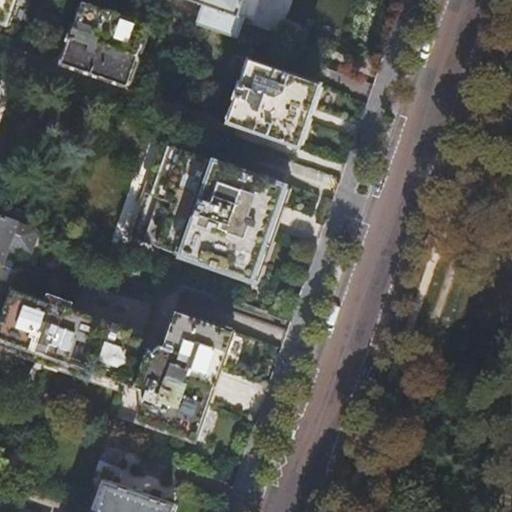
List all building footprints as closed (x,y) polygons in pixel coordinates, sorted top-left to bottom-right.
[(0,0),(0,20),(6,22),(13,0),(0,0)] [(69,39),(61,61),(126,84),(134,61),(136,61),(141,48),(139,47),(148,24),(82,0),(74,24),(72,23),(69,30),(67,38),(69,39)] [(201,8),(196,23),(235,36),(242,18),(252,21),(259,0),(190,0),(198,2),(196,6),(201,8)] [(226,124),(295,148),(305,119),(307,120),(309,113),(311,107),(310,106),(318,82),(249,57),(241,82),(238,81),(234,95),(236,96),(226,124)] [(280,202),(286,184),(186,149),(167,142),(134,237),(252,278),(258,261),(280,202)] [(39,228),(27,223),(0,213),(0,262),(2,264),(1,265),(11,269),(12,265),(11,265),(13,261),(12,260),(17,245),(29,249),(28,251),(31,252),(39,228)] [(141,334),(131,330),(12,287),(2,316),(0,321),(0,345),(105,384),(122,390),(124,383),(139,388),(142,405),(136,420),(194,441),(213,387),(234,328),(177,307),(165,341),(151,351),(138,346),(141,334)] [(169,511),(173,503),(102,477),(90,511),(169,511)]
